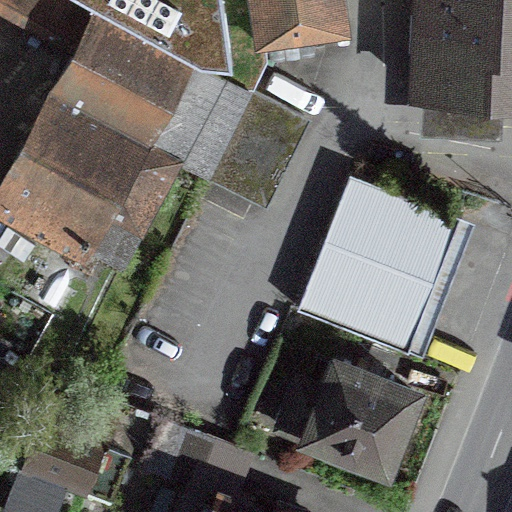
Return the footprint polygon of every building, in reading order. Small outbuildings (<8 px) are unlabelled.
[(209,170),(250,88),(223,73),(98,7),(100,4),(92,0),(6,0),(3,7),(76,47),(0,187),(0,193),(122,259),(179,154),(209,170)] [(260,47),(202,55),(193,0),(92,0),(100,4),(98,7),(223,73),(250,88),(251,84),(263,61),(260,47)] [(254,0),(193,0),(202,55),(260,47),(263,46),(262,38),(260,38),(254,0)] [(254,0),(260,38),(262,38),(346,26),(342,0),(254,0)] [(511,0),(424,0),(420,93),(511,96),(511,0)] [(250,88),(209,170),(207,174),(261,201),(304,114),(252,88),(254,85),(251,84),(250,88)] [(409,349),(462,214),(350,170),(297,305),(409,349)] [(413,390),(339,361),(328,388),(300,378),(296,388),(294,387),(280,424),(306,434),(307,431),(385,462),(413,390)] [(9,511),(51,511),(64,479),(86,487),(88,484),(114,494),(131,450),(105,440),(115,416),(55,392),(43,416),(24,464),(6,511),(9,511)] [(269,511),(226,495),(219,511),(269,511)]
